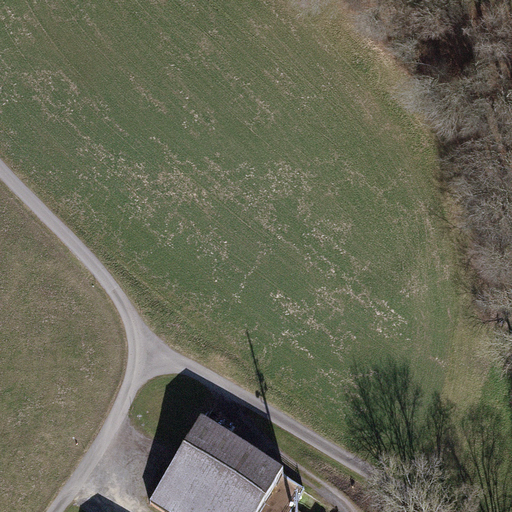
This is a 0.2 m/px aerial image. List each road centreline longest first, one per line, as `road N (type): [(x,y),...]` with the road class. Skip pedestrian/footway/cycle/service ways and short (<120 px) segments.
road 1 (unclassified): [(77,484),(119,412),(143,344),(113,288),(0,166)]
road 2 (track): [(446,511),(143,344)]
